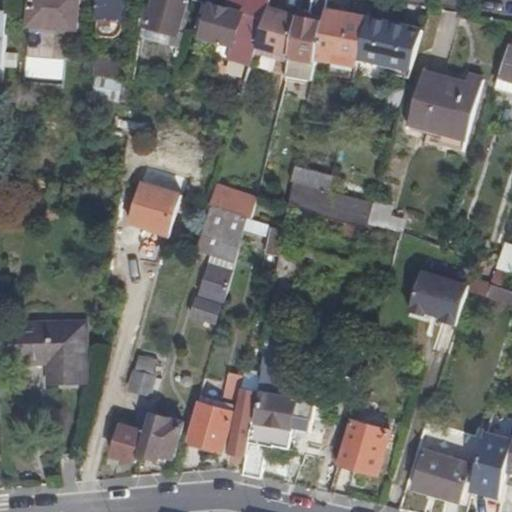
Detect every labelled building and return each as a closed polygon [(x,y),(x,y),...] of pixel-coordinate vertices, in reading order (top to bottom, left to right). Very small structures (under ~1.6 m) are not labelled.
[(79,0),(31,0),(29,27),(77,30),(79,0)] [(99,0),(97,32),(114,34),(115,21),(123,21),(124,0),(99,0)] [(166,61),(175,64),(183,33),(178,31),(186,0),(154,0),(146,30),(151,31),(152,28),(173,34),(166,61)] [(241,20),(263,27),(268,7),(270,0),(243,0),(243,2),(246,3),(243,14),(211,5),(202,36),(233,46),(241,20)] [(325,10),(327,0),(311,0),(309,14),(298,12),(297,16),(291,57),(316,62),(317,58),(325,10)] [(256,48),(291,58),(291,57),(297,16),(268,7),(263,27),(256,48)] [(359,57),(368,19),(325,10),(317,58),(357,66),(358,62),(359,57)] [(411,70),(422,31),(368,18),(368,19),(359,57),(401,67),(411,70)] [(263,27),(241,20),(233,46),(228,60),(251,67),(252,64),(255,53),(256,48),(263,27)] [(511,40),(499,78),(511,82),(511,40)] [(291,58),(256,48),(255,53),(290,64),(291,58)] [(255,53),(252,64),(287,75),(290,64),(255,53)] [(316,62),(291,57),(291,58),(290,64),(288,76),(312,81),(316,62)] [(399,72),(401,67),(359,57),(358,62),(399,72)] [(106,62),(95,60),(94,75),(105,77),(106,62)] [(122,64),(106,62),(105,77),(119,79),(122,64)] [(408,79),(411,70),(401,67),(399,72),(398,76),(408,79)] [(409,120),(467,136),(484,77),(469,72),(466,81),(424,69),(409,120)] [(411,135),(394,131),(389,150),(406,155),(411,135)] [(294,181),(330,191),(334,174),(296,167),(294,181)] [(373,208),(375,202),(330,191),(294,181),(287,219),(364,240),(363,241),(370,243),(369,244),(379,247),(382,237),(367,233),(370,222),(373,208)] [(170,234),(182,196),(140,183),(129,222),(170,234)] [(248,218),(252,219),(256,201),(216,187),(211,206),(248,218)] [(212,256),(235,264),(248,218),(211,206),(198,252),(212,256)] [(370,222),(388,227),(391,212),(373,208),(370,222)] [(281,252),(285,229),(269,225),(265,250),(281,252)] [(511,271),(511,242),(506,241),(498,267),(511,271)] [(297,256),(281,252),(262,366),(280,368),(282,351),(278,350),(286,308),(289,308),(297,256)] [(235,264),(212,256),(200,296),(225,304),(235,264)] [(443,319),(459,324),(469,291),(471,283),(424,268),(411,309),(427,314),(428,310),(444,315),(443,319)] [(488,297),(492,284),(473,278),(471,283),(469,291),(488,297)] [(511,288),(493,284),(490,298),(511,303),(511,288)] [(224,305),(198,297),(191,317),(218,325),(224,305)] [(86,322),(13,325),(13,362),(49,361),(50,384),(87,383),(86,322)] [(160,361),(140,356),(135,372),(155,377),(160,361)] [(150,394),(155,377),(135,372),(130,390),(150,394)] [(239,400),(241,389),(244,376),(231,373),(227,398),(239,400)] [(247,461),(258,392),(241,389),(239,400),(229,458),(247,461)] [(245,474),(263,478),(266,455),(274,457),(276,446),(291,449),(295,427),(313,430),(318,401),(258,391),(258,392),(247,461),(245,474)] [(235,412),(201,402),(191,441),(224,450),(235,412)] [(146,431),(140,453),(159,460),(161,453),(174,457),(185,423),(151,414),(146,431)] [(351,420),(339,463),(379,474),(391,431),(351,420)] [(113,455),(137,462),(140,453),(146,431),(122,424),(113,455)] [(503,492),(507,471),(511,451),(511,448),(485,442),(473,485),(503,492)] [(413,485),(449,497),(454,478),(459,461),(424,450),(413,485)] [(63,483),(76,482),(82,459),(70,456),(63,483)] [(454,478),(449,497),(461,501),(473,465),(459,461),(454,478)]
